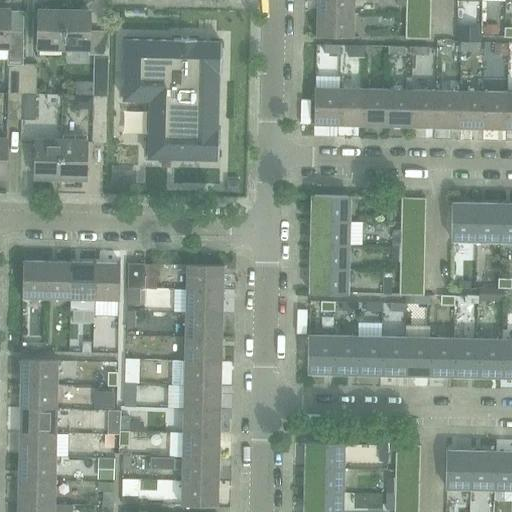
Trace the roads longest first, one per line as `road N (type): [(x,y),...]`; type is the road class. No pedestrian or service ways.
road 1 (residential): [(0,220),(267,225)]
road 2 (residential): [(511,410),(263,404)]
road 3 (residential): [(511,162),(269,157)]
road 4 (residential): [(263,404),(267,225)]
road 5 (residential): [(269,157),(273,0)]
